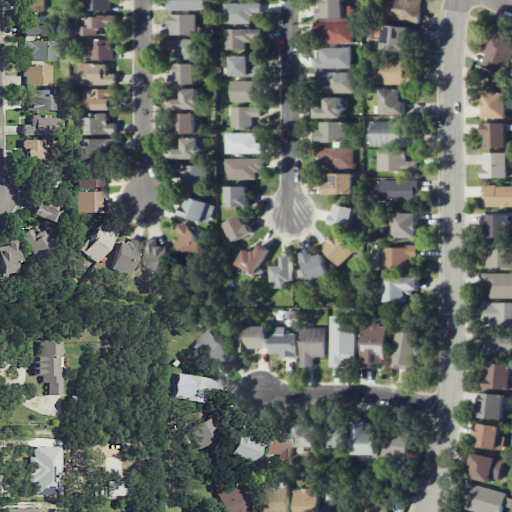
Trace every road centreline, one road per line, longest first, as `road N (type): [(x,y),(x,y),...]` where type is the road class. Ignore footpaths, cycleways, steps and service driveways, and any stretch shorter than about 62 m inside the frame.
road 1 (tertiary): [(422,511),(443,443),(453,365),(457,0)]
road 2 (residential): [(289,0),(291,215)]
road 3 (residential): [(141,0),(144,202)]
road 4 (residential): [(448,410),(384,395),(258,394)]
